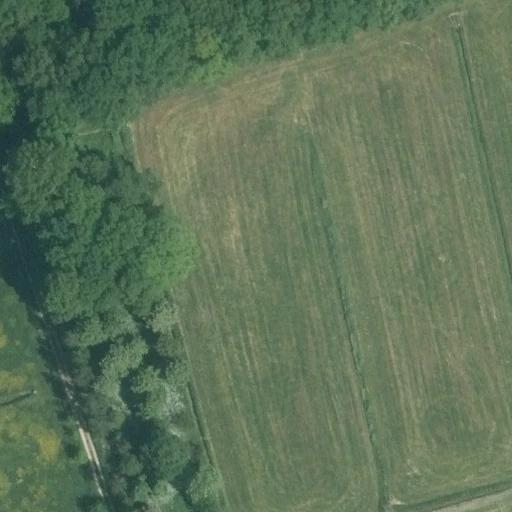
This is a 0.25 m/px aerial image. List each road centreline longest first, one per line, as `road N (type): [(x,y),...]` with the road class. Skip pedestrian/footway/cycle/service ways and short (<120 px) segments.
road 1 (track): [(0,143),(435,0)]
road 2 (track): [(99,511),(0,193)]
